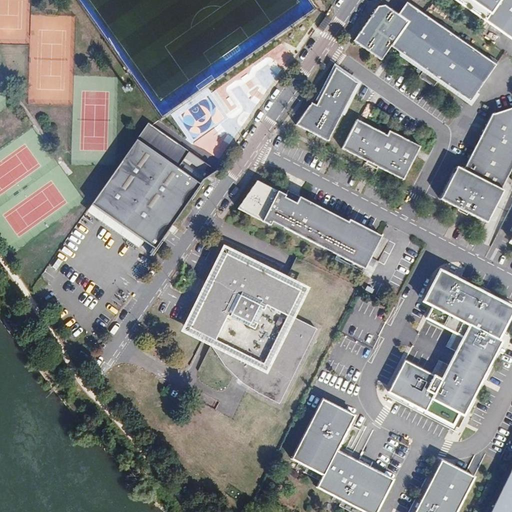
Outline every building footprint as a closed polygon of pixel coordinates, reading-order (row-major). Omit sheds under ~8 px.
[(511,0),(451,0),(511,42),(511,0)] [(409,19),(417,8),(407,1),(399,12),(409,19)] [(457,90),(468,97),(472,100),(478,92),(487,79),(497,63),(474,47),(440,23),(417,8),(409,19),(399,12),(385,3),(378,4),(353,38),(382,58),(392,44),(406,54),(457,90)] [(329,12),(320,25),(325,29),(334,16),(329,12)] [(360,80),(338,64),(318,101),(313,99),(298,120),(330,137),(350,100),(360,80)] [(457,162),(440,195),(487,219),(494,206),(504,187),(501,185),(509,171),(511,164),(511,102),(492,110),(490,115),(469,154),(463,165),(457,162)] [(358,116),(344,144),(380,163),(405,176),(420,147),(422,143),(391,127),(389,131),(358,116)] [(192,149),(151,120),(94,201),(158,246),(177,219),(203,181),(181,165),(192,149)] [(273,219),(293,229),(308,197),(301,193),(297,200),(286,194),(287,191),(259,177),(248,192),(239,205),(270,222),(273,219)] [(308,197),(293,229),(304,235),(341,254),(364,266),(381,233),(359,221),(351,217),(350,219),(328,208),(308,197)] [(204,300),(191,326),(216,338),(214,344),(224,363),(244,381),(256,388),(281,401),(301,363),(316,331),(318,326),(291,312),(304,288),(280,276),(245,259),(229,250),(204,300)] [(466,339),(444,382),(407,363),(392,392),(454,425),(511,314),(511,310),(440,273),(424,302),(434,307),(428,319),(466,339)] [(78,358),(84,362),(90,353),(85,348),(78,358)] [(430,374),(438,378),(445,364),(437,360),(430,374)] [(359,415),(325,397),(316,413),(292,459),(301,464),(327,477),(340,452),(359,415)] [(408,453),(411,447),(402,442),(399,448),(408,453)] [(377,511),(394,481),(340,452),(327,477),(323,483),(321,487),(348,502),(367,511),(377,511)] [(459,511),(476,478),(444,462),(418,511),(459,511)] [(327,477),(301,464),(298,470),(323,483),(327,477)] [(511,511),(511,475),(494,511),(511,511)] [(352,511),(367,511),(348,502),(345,508),(352,511)]
